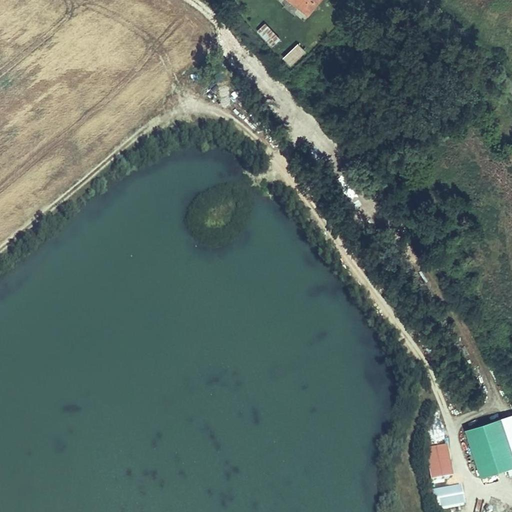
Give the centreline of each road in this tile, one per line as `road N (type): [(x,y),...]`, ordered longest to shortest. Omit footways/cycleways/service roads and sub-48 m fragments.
road 1 (track): [(0,233),(94,152),(138,127),(180,115),(233,120),(265,135),(396,317),(463,464),(484,489),(511,498)]
road 2 (track): [(219,27),(367,192),(469,335),(511,411)]
road 3 (unclassified): [(424,0),(511,88)]
